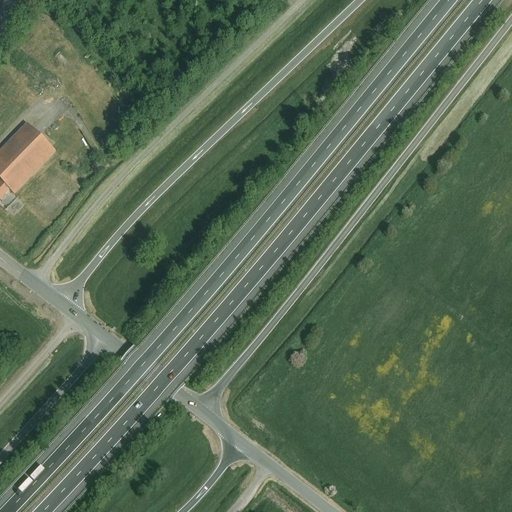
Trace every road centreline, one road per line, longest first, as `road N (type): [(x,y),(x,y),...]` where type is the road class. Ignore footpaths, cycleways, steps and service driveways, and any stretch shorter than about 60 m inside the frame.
road 1 (motorway): [(448,0),(250,236),(0,509)]
road 2 (motorway): [(42,511),(129,421),(483,0)]
road 3 (motorway): [(202,411),(511,2)]
road 4 (motorway): [(361,0),(132,219),(60,304)]
road 5 (unclassified): [(34,285),(139,159),(302,0)]
road 6 (motorway): [(106,338),(0,456)]
road 7 (secondary): [(202,411),(106,338)]
